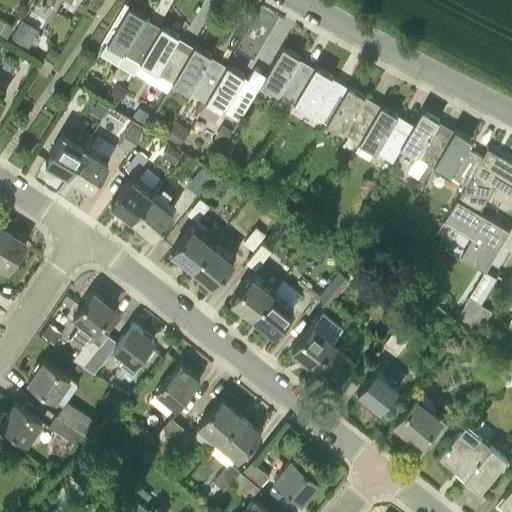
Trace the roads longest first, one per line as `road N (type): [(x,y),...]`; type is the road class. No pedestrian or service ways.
road 1 (residential): [(379,469),(77,235)]
road 2 (residential): [(511,113),(298,0)]
road 3 (residential): [(77,235),(0,360)]
